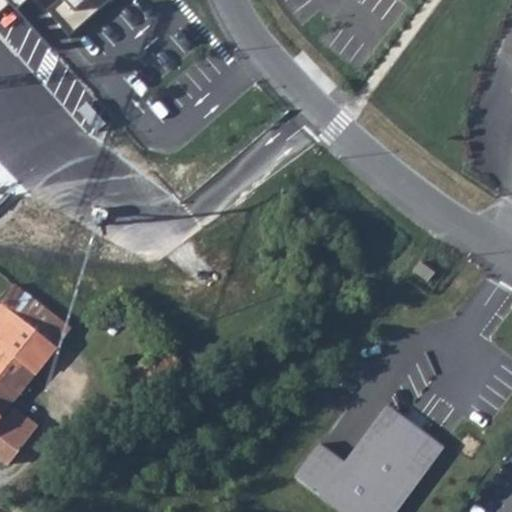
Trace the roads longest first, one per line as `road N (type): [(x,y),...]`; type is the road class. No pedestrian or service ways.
road 1 (unclassified): [(233,0),(271,54),(381,163),(455,225),(511,255)]
road 2 (unknown): [(511,173),(492,145),(492,112),(511,51)]
